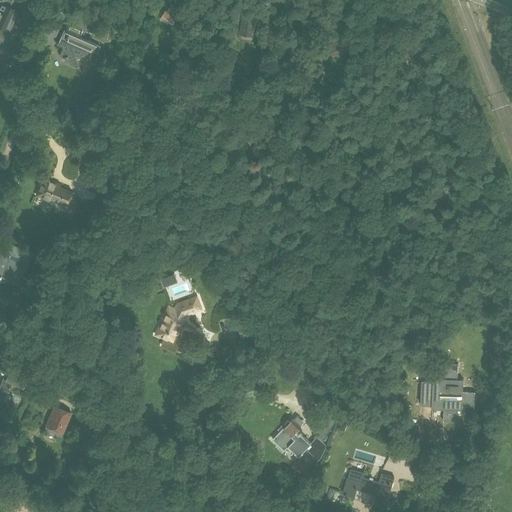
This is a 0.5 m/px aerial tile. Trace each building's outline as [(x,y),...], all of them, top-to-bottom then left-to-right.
[(0,0),(0,25),(11,30),(14,22),(13,21),(18,9),(17,8),(11,5),(12,1),(10,0),(0,0)] [(166,11),(162,17),(173,24),(177,17),(179,18),(184,11),(172,4),(168,12),(166,11)] [(240,33),(253,35),(256,17),(243,15),(240,33)] [(68,63),(77,67),(79,66),(75,57),(89,51),(90,49),(97,52),(101,44),(79,35),(81,28),(68,22),(65,29),(64,29),(59,42),(58,41),(57,41),(57,42),(56,43),(57,44),(63,47),(60,53),(60,54),(61,56),(62,57),(64,57),(65,57),(66,57),(68,63)] [(175,22),(172,26),(179,32),(182,29),(175,22)] [(331,52),(344,57),(348,46),(352,48),(355,40),(337,33),(334,41),(331,52)] [(253,42),(250,47),(259,53),(262,48),(253,42)] [(277,43),(271,45),(273,52),(279,50),(277,43)] [(0,48),(0,59),(11,64),(15,54),(0,48)] [(63,209),(73,213),(79,199),(75,197),(76,193),(55,184),(56,182),(44,177),(36,194),(53,201),(54,199),(65,203),(64,204),(65,205),(63,209)] [(99,187),(96,194),(105,198),(110,185),(104,182),(101,188),(99,187)] [(87,220),(94,223),(97,216),(90,213),(87,220)] [(8,276),(18,281),(31,254),(13,246),(8,256),(0,252),(0,275),(0,276),(4,268),(10,272),(8,276)] [(164,343),(174,347),(179,337),(177,336),(187,313),(201,308),(197,296),(178,303),(176,309),(170,306),(157,333),(166,337),(164,343)] [(0,337),(4,340),(11,325),(1,321),(0,323),(0,337)] [(40,331),(35,342),(42,345),(47,334),(40,331)] [(25,351),(25,356),(28,360),(33,360),(37,357),(37,352),(34,348),(29,348),(25,351)] [(443,420),(455,421),(456,409),(462,409),(462,406),(475,406),(475,392),(463,391),(463,379),(457,378),(458,364),(443,363),(443,378),(434,377),(433,381),(422,380),(421,404),(444,405),(443,420)] [(25,382),(8,374),(6,380),(3,379),(0,386),(0,396),(5,399),(12,383),(23,388),(25,382)] [(53,390),(61,394),(65,384),(57,381),(53,390)] [(31,403),(37,397),(30,390),(24,396),(31,403)] [(45,429),(61,436),(71,412),(55,405),(45,429)] [(25,409),(22,415),(30,418),(32,412),(25,409)] [(300,455),(306,448),(312,443),(311,442),(302,434),(300,434),(299,435),(296,432),(302,426),(301,425),(305,421),(298,415),(294,419),(294,418),(291,421),(290,420),(289,420),(286,423),(286,424),(287,425),(285,427),(273,439),(285,450),(289,445),(300,455)] [(316,432),(324,441),(332,431),(331,431),(335,426),(326,418),(322,422),(324,424),(316,432)] [(345,431),(347,424),(340,421),(337,429),(345,431)] [(350,431),(346,439),(353,442),(357,435),(350,431)] [(331,434),(324,446),(334,452),(341,440),(331,434)] [(299,460),(294,466),(302,474),(307,468),(299,460)] [(412,468),(433,479),(437,470),(416,460),(412,468)] [(349,478),(348,477),(344,493),(355,496),(354,500),(374,506),(375,501),(387,504),(391,490),(390,490),(394,477),(382,473),(380,482),(363,477),(364,473),(352,470),(349,478)]
